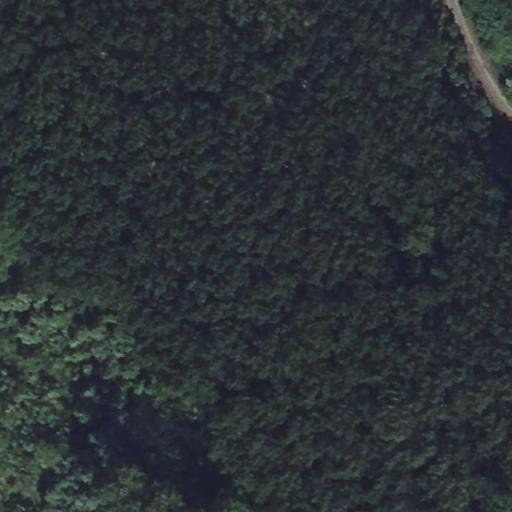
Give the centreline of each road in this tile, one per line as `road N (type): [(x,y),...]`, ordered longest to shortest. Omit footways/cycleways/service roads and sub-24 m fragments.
road 1 (track): [(410,0),(468,149),(511,182)]
road 2 (unclassified): [(450,0),(493,94),(511,117)]
